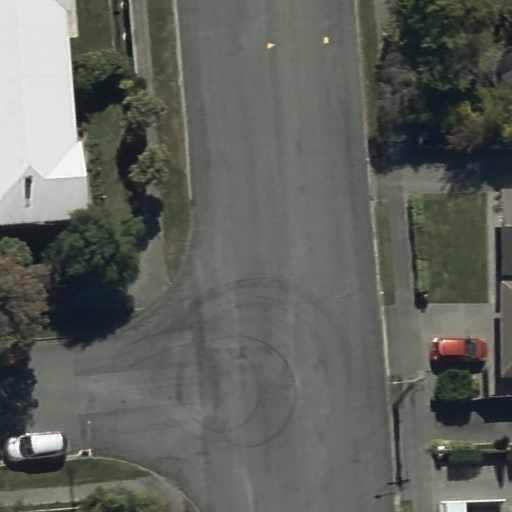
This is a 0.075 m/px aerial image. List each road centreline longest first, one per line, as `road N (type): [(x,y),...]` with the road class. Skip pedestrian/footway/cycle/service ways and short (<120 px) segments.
road 1 (residential): [(295,377),(264,0)]
road 2 (residential): [(295,377),(0,401)]
road 3 (residential): [(306,511),(295,377)]
